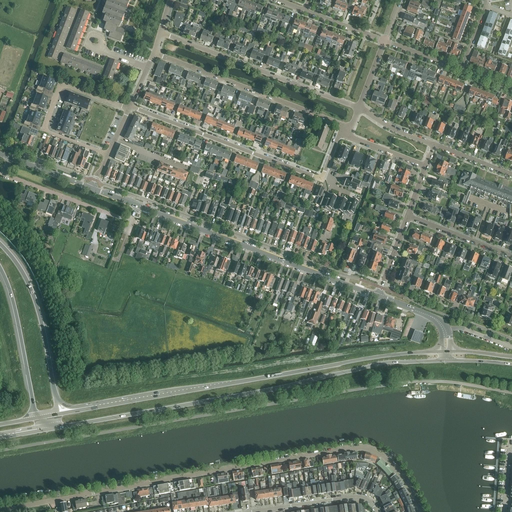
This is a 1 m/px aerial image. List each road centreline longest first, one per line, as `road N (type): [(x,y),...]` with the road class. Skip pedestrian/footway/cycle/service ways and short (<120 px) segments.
road 1 (unclassified): [(421,511),(396,464),(365,444),(0,509)]
road 2 (secondary): [(48,429),(378,363),(446,360)]
road 3 (secondary): [(442,351),(58,414)]
road 4 (tertiary): [(378,295),(137,205)]
road 5 (residential): [(338,134),(323,172),(314,175),(131,105)]
road 6 (residential): [(359,108),(161,33)]
road 7 (residential): [(341,125),(154,53)]
road 8 (residential): [(109,154),(43,130),(61,83),(129,109)]
road 9 (motorway): [(58,414),(35,301),(0,243)]
road 10 (residential): [(137,205),(125,220),(7,175),(9,157)]
road 11 (motorway): [(0,268),(35,418)]
road 12 (residential): [(376,511),(360,497),(250,511)]
